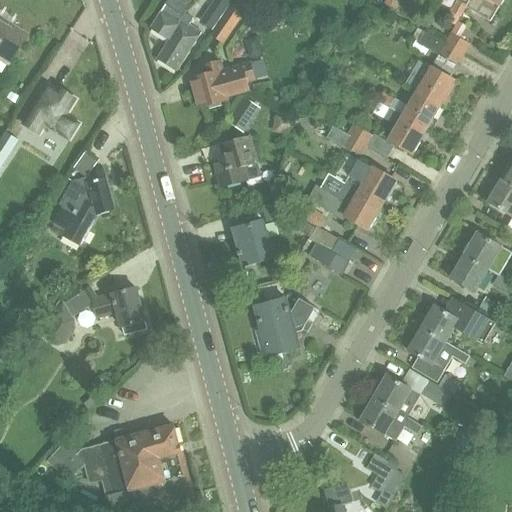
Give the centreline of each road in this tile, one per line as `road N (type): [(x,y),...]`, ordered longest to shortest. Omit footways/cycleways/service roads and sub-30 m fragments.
road 1 (secondary): [(236,458),(106,0)]
road 2 (residential): [(236,458),(311,430),(511,89)]
